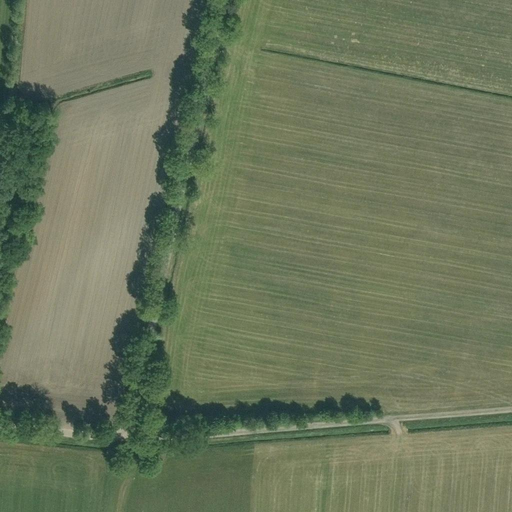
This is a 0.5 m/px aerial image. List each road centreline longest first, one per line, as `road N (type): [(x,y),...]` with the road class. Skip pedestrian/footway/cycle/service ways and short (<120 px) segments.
road 1 (unclassified): [(0,426),(127,437),(223,0)]
road 2 (track): [(127,437),(511,411)]
